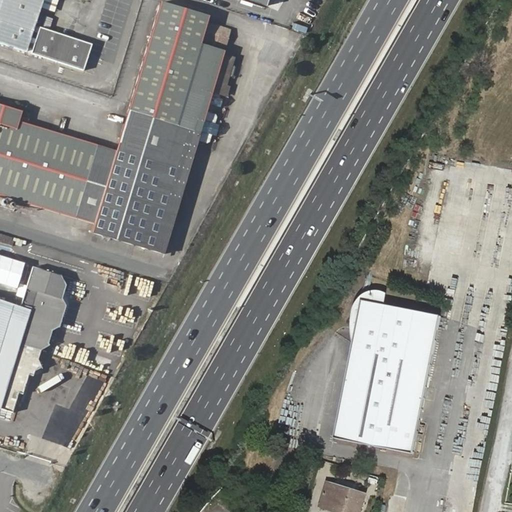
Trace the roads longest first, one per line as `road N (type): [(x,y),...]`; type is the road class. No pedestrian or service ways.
road 1 (motorway): [(140,511),(433,0)]
road 2 (motorway): [(392,0),(100,511)]
road 3 (unknown): [(0,223),(147,267),(175,255),(266,43),(260,24),(181,0)]
road 4 (unknown): [(154,0),(116,102),(85,103),(0,76)]
road 5 (unknown): [(0,259),(43,264),(84,285),(79,339)]
